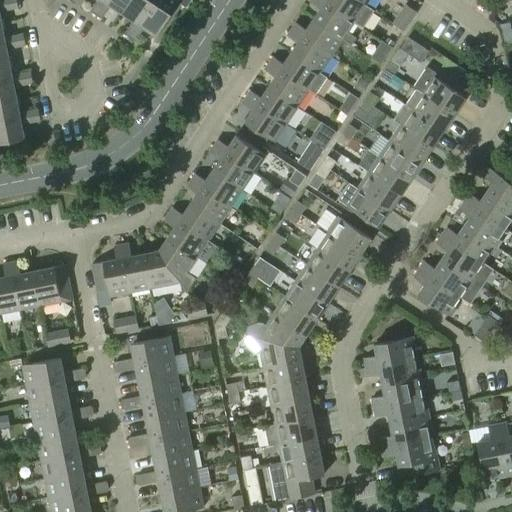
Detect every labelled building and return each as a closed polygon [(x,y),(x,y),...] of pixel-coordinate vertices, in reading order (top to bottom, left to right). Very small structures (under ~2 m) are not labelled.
[(16,0),(6,0),(8,9),(18,7),(16,0)] [(104,0),(104,1),(110,5),(121,13),(129,0),(104,0)] [(129,0),(121,13),(132,20),(138,24),(153,0),(129,0)] [(153,0),(138,24),(144,27),(156,36),(178,2),(186,8),(191,0),(153,0)] [(354,21),(323,0),(309,0),(310,0),(320,7),(313,18),(342,38),(350,44),(355,37),(347,31),(354,21)] [(323,0),(354,21),(365,4),(358,0),(323,0)] [(94,4),(90,11),(101,18),(106,11),(94,4)] [(405,4),(393,23),(403,30),(416,11),(405,4)] [(295,22),(291,28),(331,55),(342,38),(313,18),(306,29),(295,22)] [(128,26),(124,33),(135,41),(139,34),(128,26)] [(291,28),(287,34),(298,41),(290,52),(320,72),(331,55),(291,28)] [(23,34),(13,36),(16,47),(25,45),(23,34)] [(408,36),(400,48),(421,62),(428,50),(408,36)] [(5,43),(0,43),(0,63),(9,62),(6,48),(5,43)] [(327,77),(320,72),(290,52),(283,63),(272,56),(269,62),(308,89),(316,94),(327,77)] [(391,59),(385,68),(394,73),(400,65),(391,59)] [(9,62),(0,63),(0,82),(13,80),(12,75),(9,62)] [(269,62),(264,68),(275,75),(267,86),(297,106),(308,89),(269,62)] [(415,87),(418,89),(453,113),(464,96),(435,77),(438,74),(428,67),(415,87)] [(385,68),(380,76),(388,82),(394,73),(385,68)] [(30,71),(21,73),(23,84),(33,82),(30,71)] [(360,76),(353,85),(363,91),(369,82),(360,76)] [(13,80),(0,82),(0,102),(17,99),(14,86),(13,80)] [(250,90),(246,96),(285,123),(297,106),(267,86),(260,97),(250,90)] [(418,89),(407,105),(442,129),(453,113),(418,89)] [(370,91),(364,100),(373,105),(378,97),(370,91)] [(246,96),(241,102),(252,109),(244,121),(273,140),(285,123),(246,96)] [(17,99),(0,102),(0,122),(20,118),(19,113),(17,99)] [(364,100),(358,108),(367,114),(373,105),(364,100)] [(395,120),(400,124),(432,145),(442,129),(407,105),(405,104),(395,120)] [(38,109),(28,111),(31,122),(40,120),(38,109)] [(20,118),(0,122),(0,142),(24,138),(21,124),(20,118)] [(320,122),(310,137),(314,141),(324,147),(335,132),(320,122)] [(348,123),(343,131),(351,137),(357,129),(348,123)] [(400,124),(389,139),(421,161),(432,145),(400,124)] [(343,131),(337,140),(346,146),(351,137),(343,131)] [(217,139),(213,145),(253,172),(265,154),(235,134),(227,146),(217,139)] [(389,139),(379,155),(411,177),(421,161),(389,139)] [(314,141),(306,153),(316,160),(324,147),(314,141)] [(213,145),(209,151),(219,158),(212,169),(242,189),(253,172),(213,145)] [(327,155),(321,163),(330,169),(336,160),(327,155)] [(379,155),(368,171),(400,193),(411,177),(379,155)] [(321,163),(316,172),(324,177),(330,169),(321,163)] [(511,182),(487,166),(482,174),(492,182),(486,191),(511,208),(511,182)] [(296,168),(288,179),(299,186),(306,175),(296,168)] [(194,173),(190,179),(230,206),(242,189),(212,169),(205,180),(194,173)] [(368,171),(357,187),(389,209),(400,193),(368,171)] [(190,179),(186,185),(197,192),(190,203),(219,223),(230,206),(190,179)] [(348,181),(337,198),(378,226),(389,209),(357,187),(348,181)] [(469,193),(464,201),(505,228),(511,217),(511,208),(486,191),(480,200),(469,193)] [(283,192),(278,200),(285,205),(291,197),(283,192)] [(297,200),(291,208),(300,214),(306,205),(297,200)] [(464,201),(459,208),(470,215),(464,225),(498,248),(502,242),(497,239),(505,228),(464,201)] [(172,207),(168,213),(208,240),(219,223),(190,203),(182,214),(172,207)] [(291,208),(286,216),(294,222),(300,214),(291,208)] [(168,213),(164,219),(174,226),(167,237),(196,257),(208,240),(168,213)] [(338,215),(327,232),(359,254),(371,237),(338,215)] [(446,227),(441,234),(482,262),(488,253),(492,256),(498,248),(464,225),(457,234),(446,227)] [(276,231),(270,240),(279,246),(284,237),(276,231)] [(327,232),(316,248),(349,270),(359,254),(327,232)] [(441,234),(436,242),(447,249),(441,259),(481,285),(492,268),(482,262),(441,234)] [(159,249),(180,282),(187,293),(197,278),(196,277),(206,263),(196,257),(167,237),(159,249)] [(270,240),(264,249),(273,254),(279,246),(270,240)] [(128,243),(121,244),(130,292),(150,288),(144,252),(131,255),(128,243)] [(116,258),(92,263),(99,303),(110,300),(110,296),(130,292),(121,244),(113,245),(116,258)] [(316,248),(306,264),(338,285),(349,270),(316,248)] [(159,249),(144,252),(150,288),(180,282),(159,249)] [(424,261),(419,268),(460,296),(470,302),(481,285),(441,259),(435,268),(424,261)] [(17,260),(10,261),(20,309),(40,305),(33,270),(20,273),(17,260)] [(6,276),(0,276),(0,312),(20,309),(10,261),(3,263),(6,276)] [(254,263),(249,272),(257,278),(263,269),(254,263)] [(65,264),(33,270),(40,305),(72,299),(65,264)] [(306,264),(295,280),(327,301),(338,285),(306,264)] [(419,268),(413,276),(424,284),(418,293),(448,313),(460,296),(419,268)] [(249,272),(243,280),(252,286),(257,278),(249,272)] [(295,280),(284,296),(317,317),(327,301),(295,280)] [(284,296),(274,312),(306,333),(317,317),(284,296)] [(204,302),(195,303),(197,316),(207,314),(204,302)] [(195,303),(185,305),(188,318),(197,316),(195,303)] [(170,309),(155,312),(155,315),(157,324),(178,320),(170,309)] [(225,327),(213,324),(214,327),(298,346),(298,345),(306,333),(274,312),(266,324),(264,323),(259,322),(256,315),(246,319),(248,326),(245,333),(225,327)] [(222,312),(213,324),(225,327),(231,318),(222,312)] [(487,314),(474,334),(483,341),(497,321),(487,314)] [(135,315),(113,320),(115,332),(138,328),(135,315)] [(155,315),(148,317),(150,326),(157,324),(155,315)] [(298,346),(214,327),(216,339),(227,337),(243,341),(255,353),(260,353),(263,366),(301,359),(298,346)] [(68,329),(45,333),(48,346),(70,341),(68,329)] [(169,335),(134,342),(138,362),(173,355),(169,335)] [(376,355),(363,358),(365,367),(414,357),(410,336),(374,343),(376,355)] [(210,350),(198,353),(201,368),(213,366),(210,350)] [(173,355),(138,362),(141,380),(177,374),(173,355)] [(57,357),(22,364),(26,384),(61,377),(57,357)] [(414,357),(365,367),(367,375),(380,373),(382,384),(418,377),(414,357)] [(134,358),(124,360),(126,370),(136,368),(134,358)] [(301,359),(263,366),(267,386),(305,378),(301,359)] [(115,361),(113,364),(114,370),(117,372),(126,370),(124,360),(115,361)] [(83,367),(73,369),(75,379),(84,378),(86,375),(85,369),(83,367)] [(73,369),(63,371),(65,381),(75,379),(73,369)] [(177,374),(141,380),(145,399),(181,392),(177,374)] [(61,377),(26,384),(29,403),(65,396),(61,377)] [(384,395),(371,397),(373,406),(421,397),(418,377),(382,384),(384,395)] [(305,378),(267,386),(270,404),(308,396),(305,378)] [(236,382),(225,384),(227,394),(238,392),(236,382)] [(459,391),(448,393),(449,401),(461,399),(459,391)] [(181,392),(145,399),(149,418),(184,411),(181,392)] [(238,392),(227,394),(230,404),(240,402),(238,392)] [(141,395),(131,397),(133,407),(143,405),(141,395)] [(65,396),(29,403),(33,422),(69,415),(65,396)] [(308,396),(270,404),(274,423),(312,416),(308,396)] [(122,399),(120,401),(121,407),(124,409),(133,407),(131,397),(122,399)] [(421,397),(373,406),(375,416),(388,413),(390,424),(425,417),(421,397)] [(90,405),(80,407),(82,417),(92,416),(94,413),(93,407),(90,405)] [(80,407),(70,409),(72,419),(82,417),(80,407)] [(184,411),(149,418),(153,437),(188,430),(184,411)] [(69,415),(33,422),(37,441),(72,434),(69,415)] [(312,416),(274,423),(265,425),(268,444),(278,442),(316,435),(312,416)] [(392,435),(379,437),(381,446),(429,437),(425,417),(390,424),(392,435)] [(243,420),(233,422),(235,432),(245,430),(243,420)] [(505,422),(496,424),(506,471),(511,469),(511,434),(508,435),(505,422)] [(490,439),(477,441),(484,476),(506,471),(496,424),(487,426),(490,439)] [(188,430),(153,437),(156,456),(192,449),(188,430)] [(245,430),(235,432),(237,442),(247,440),(245,430)] [(149,433),(139,435),(140,445),(151,443),(149,433)] [(72,434),(37,441),(40,459),(76,453),(72,434)] [(130,437),(128,440),(129,445),(132,447),(140,445),(139,435),(130,437)] [(316,435),(278,442),(281,460),(319,453),(316,435)] [(429,437),(381,446),(382,455),(395,453),(397,464),(409,462),(411,473),(440,468),(437,456),(433,457),(429,437)] [(97,443),(88,444),(90,456),(99,454),(101,451),(100,445),(97,443)] [(88,444),(78,446),(80,457),(90,456),(88,444)] [(192,449),(156,456),(160,475),(196,468),(192,449)] [(76,453),(40,459),(44,479),(80,472),(76,453)] [(319,453),(281,460),(268,463),(275,499),(314,492),(310,476),(323,473),(319,453)] [(250,454),(240,456),(243,468),(253,466),(250,454)] [(196,468),(160,475),(164,493),(199,486),(196,468)] [(156,470),(146,472),(148,483),(158,481),(156,470)] [(80,472),(44,479),(48,497),(83,490),(80,472)] [(137,474),(135,477),(136,482),(139,485),(148,483),(146,472),(137,474)] [(104,481),(95,482),(97,493),(107,491),(108,489),(107,482),(104,481)] [(95,482),(85,484),(87,495),(97,493),(95,482)] [(199,486),(164,493),(167,511),(175,511),(203,507),(199,486)] [(83,490),(48,497),(50,511),(74,511),(87,509),(83,490)] [(242,496),(231,498),(234,509),(244,507),(242,496)]
